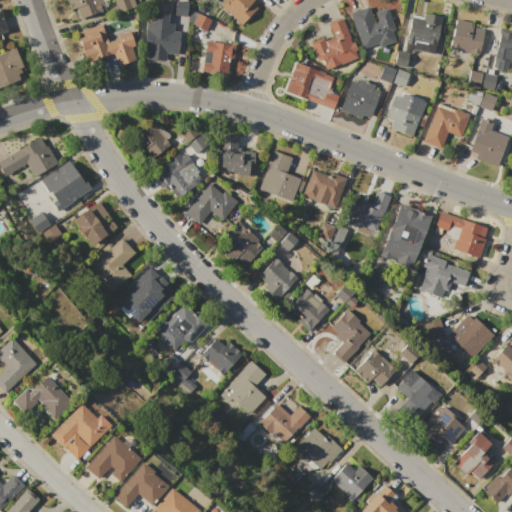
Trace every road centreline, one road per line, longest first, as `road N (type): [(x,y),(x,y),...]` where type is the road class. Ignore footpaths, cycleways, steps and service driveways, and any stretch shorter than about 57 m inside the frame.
road 1 (residential): [(29,0),(70,99),(151,218),(459,511)]
road 2 (residential): [(511,202),(207,98),(101,95),(0,117)]
road 3 (residential): [(508,0),(292,13),(265,51),(244,106)]
road 4 (residential): [(0,427),(88,511)]
